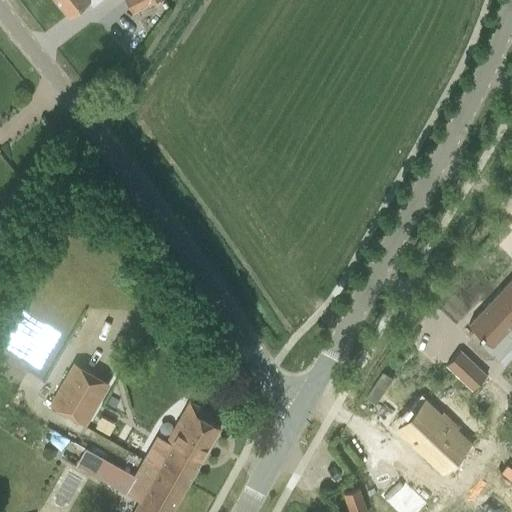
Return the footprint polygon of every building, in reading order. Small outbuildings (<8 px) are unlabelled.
[(55,0),(67,15),(86,0),(89,0),(92,4),(96,0),(55,0)] [(124,0),(131,12),(153,0),(124,0)] [(511,277),(464,328),(480,342),(475,348),(493,365),(511,346),(501,336),(511,324),(511,277)] [(455,354),(441,368),(467,393),(481,378),(455,354)] [(48,404),(85,426),(109,384),(72,362),(48,404)] [(187,484),(219,427),(203,418),(207,412),(189,402),(176,424),(182,427),(166,455),(151,447),(145,458),(160,466),(159,468),(187,484)] [(449,431),(451,429),(438,417),(436,419),(419,403),(394,430),(438,471),(463,444),(449,431)] [(75,466),(137,501),(131,511),(170,511),(187,484),(159,468),(160,466),(145,458),(144,460),(142,459),(133,476),(84,449),(75,466)] [(343,493),(349,511),(365,511),(357,488),(343,493)]
